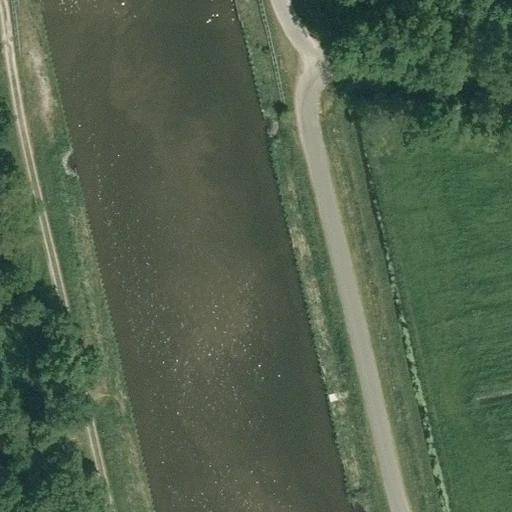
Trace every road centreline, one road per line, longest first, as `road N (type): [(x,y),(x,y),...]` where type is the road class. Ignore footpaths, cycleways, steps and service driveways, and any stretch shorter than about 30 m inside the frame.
road 1 (track): [(119,511),(33,175),(0,2)]
road 2 (unclassified): [(401,511),(310,131),(306,99),(320,60)]
road 3 (unclassified): [(511,80),(320,60)]
